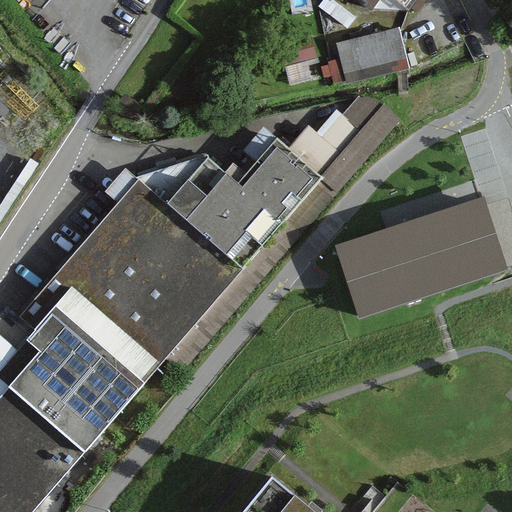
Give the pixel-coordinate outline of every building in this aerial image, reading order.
[(356,0),(371,11),(379,0),(393,0),(413,14),(423,0),(356,0)] [(406,57),(399,30),(337,46),(344,73),(406,57)] [(0,511),(38,511),(85,459),(161,370),(170,360),(183,370),(402,123),(380,103),(361,101),(346,119),(340,114),(320,138),(312,130),(292,153),(266,130),(245,155),(256,164),(244,177),(234,168),(224,179),(205,162),(139,184),(126,173),(107,195),(119,205),(19,321),(10,314),(0,324),(0,386),(6,392),(0,398),(0,511)] [(359,321),(509,272),(486,201),(335,250),(359,321)] [(241,511),(316,511),(313,509),(295,495),(272,475),(241,511)]
